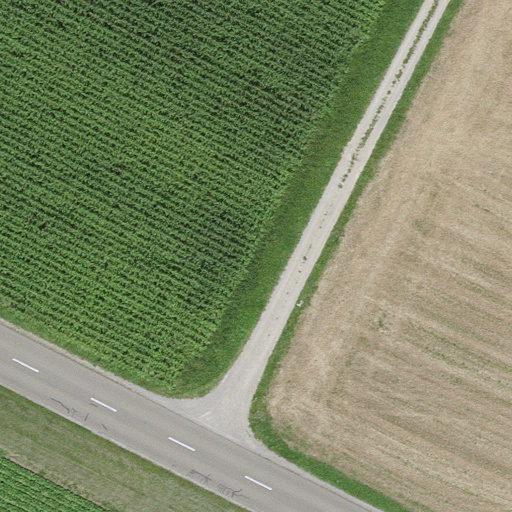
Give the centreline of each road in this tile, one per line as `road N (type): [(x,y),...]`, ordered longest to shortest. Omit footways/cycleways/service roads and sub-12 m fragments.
road 1 (track): [(214,458),(446,0)]
road 2 (tertiary): [(316,511),(0,351)]
